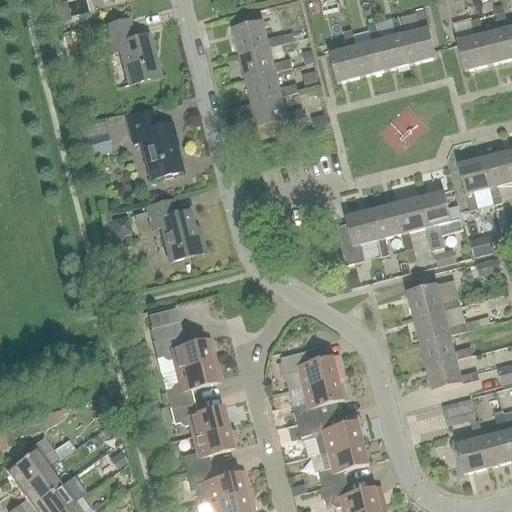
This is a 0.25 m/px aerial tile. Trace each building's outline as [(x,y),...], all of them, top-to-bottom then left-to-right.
[(335,0),(325,0),(319,1),(322,14),(338,10),(335,0)] [(404,37),(411,67),(436,61),(429,31),(425,14),(416,17),(421,33),(405,37),(404,37)] [(481,38),(489,68),(511,62),(511,54),(506,31),(508,31),(503,15),(495,17),(499,33),(483,37),(481,38)] [(387,74),(411,67),(404,37),(405,37),(401,21),(392,23),(396,39),(380,43),(379,43),(387,74)] [(481,38),(483,37),(479,21),(453,28),(457,44),(456,44),(464,74),(489,68),(481,38)] [(128,88),(159,80),(148,37),(133,41),(128,22),(101,28),(108,57),(120,54),(128,88)] [(232,32),(239,57),(269,49),(269,51),(286,47),(283,38),(267,42),(263,24),(232,32)] [(362,80),(387,74),(379,43),(380,43),(376,27),(368,29),(372,45),(356,49),(354,50),(362,80)] [(337,86),(362,80),(354,50),(356,49),(352,33),(343,35),(347,51),(329,56),(337,86)] [(59,70),(71,67),(63,36),(51,39),(59,70)] [(269,49),(239,57),(245,81),(275,74),(275,75),(292,71),(290,62),(273,67),(269,51),(269,49)] [(275,74),(245,81),(251,106),(281,99),(282,100),(298,95),(296,87),(280,91),(275,75),(275,74)] [(281,99),(251,106),(257,131),(287,123),(288,124),(304,120),(302,111),(286,115),(282,100),(281,99)] [(150,182),(182,174),(173,140),(174,140),(171,125),(155,129),(151,113),(126,120),(132,145),(140,143),(150,182)] [(107,136),(83,142),(85,152),(109,145),(107,136)] [(511,172),(508,155),(483,161),(491,191),(489,192),(493,208),(501,206),(497,190),(511,185),(511,172)] [(473,196),(489,192),(491,191),(483,161),(458,167),(465,197),(465,198),(469,214),(477,212),(473,196)] [(444,194),(419,201),(426,231),(425,231),(429,247),(431,254),(445,251),(439,228),(452,225),(444,194)] [(426,231),(419,201),(394,207),(402,237),(400,238),(408,266),(416,264),(409,235),(425,231),(426,231)] [(169,264),(204,255),(200,239),(195,240),(188,212),(176,216),(173,202),(145,209),(151,232),(159,229),(169,264)] [(385,242),(400,238),(402,237),(394,207),(370,213),(378,243),(376,244),(380,260),(389,258),(385,242)] [(370,213),(345,220),(352,250),(356,266),(364,264),(360,248),(376,244),(378,243),(370,213)] [(110,223),(114,239),(129,235),(125,219),(110,223)] [(474,259),(494,253),(489,236),(469,242),(474,259)] [(452,252),(433,257),(436,270),(455,265),(452,252)] [(437,287),(407,295),(413,320),(443,312),(444,314),(460,310),(458,301),(442,305),(437,287)] [(175,310),(147,317),(151,331),(178,324),(175,310)] [(413,320),(420,345),(450,337),(450,338),(481,330),(478,322),(448,330),(444,314),(443,312),(413,320)] [(167,363),(171,362),(174,373),(215,363),(209,341),(179,349),(176,337),(151,343),(156,361),(162,359),(162,361),(167,363)] [(420,345),(426,369),(456,362),(456,363),(473,359),(470,350),(454,354),(450,338),(450,337),(420,345)] [(338,381),(343,380),(338,358),(307,366),(304,355),(280,361),(284,378),(298,375),(303,391),(338,381)] [(456,362),(426,369),(432,394),(462,387),(479,383),(477,375),(460,379),(456,363),(456,362)] [(174,373),(177,385),(174,386),(170,389),(171,391),(164,393),(168,410),(193,404),(190,392),(220,385),(215,363),(174,373)] [(511,385),(511,367),(497,371),(501,388),(511,385)] [(60,412),(0,428),(0,453),(13,445),(11,441),(45,431),(61,423),(60,416),(87,407),(93,425),(103,422),(105,428),(113,426),(97,376),(81,381),(87,401),(59,410),(60,412)] [(297,427),(321,421),(318,410),(344,403),(338,381),(303,391),(307,407),(293,410),(297,427)] [(476,421),(471,402),(442,409),(447,429),(476,421)] [(193,404),(168,410),(173,427),(179,425),(179,426),(184,429),(188,428),(191,440),(227,430),(221,409),(196,415),(193,404)] [(488,471),(511,464),(511,461),(505,434),(507,434),(503,418),(494,420),(498,436),(483,440),(481,440),(488,471)] [(320,457),(328,455),(363,446),(358,424),(324,433),(321,421),(297,427),(301,445),(316,441),(320,457)] [(481,440),(483,440),(479,424),(470,426),(474,442),(456,447),(463,477),(488,471),(481,440)] [(232,452),(227,430),(191,440),(195,456),(181,459),(185,476),(210,470),(207,458),(232,452)] [(0,465),(0,468),(16,491),(46,470),(59,460),(48,444),(42,442),(10,464),(7,460),(0,465)] [(369,467),(363,446),(328,455),(332,471),(318,474),(322,492),(346,485),(343,474),(369,467)] [(16,491),(30,509),(59,488),(46,470),(16,491)] [(190,494),(196,492),(200,508),(208,506),(249,495),(243,473),(213,481),(210,470),(185,476),(190,494)] [(346,485),(322,492),(326,509),(333,507),(333,508),(336,510),(341,509),(342,511),(380,511),(386,511),(381,489),(349,497),(346,485)] [(59,488),(30,509),(31,511),(63,511),(72,506),(59,488)] [(253,511),(249,495),(208,506),(209,511),(253,511)]
